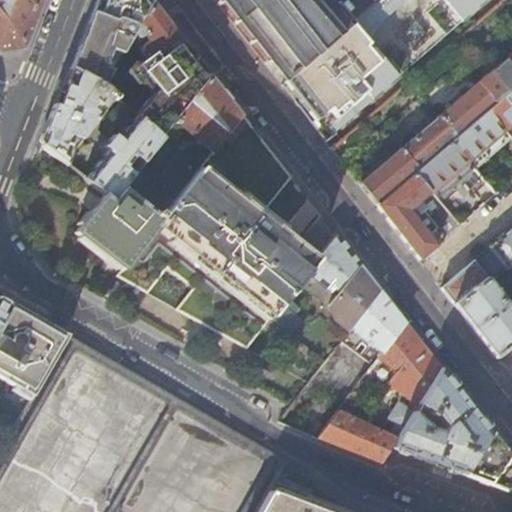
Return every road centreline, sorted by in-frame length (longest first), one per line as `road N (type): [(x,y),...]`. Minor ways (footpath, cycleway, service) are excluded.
road 1 (residential): [(511,421),(178,0)]
road 2 (residential): [(446,511),(234,416),(0,268)]
road 3 (residential): [(20,133),(70,0)]
